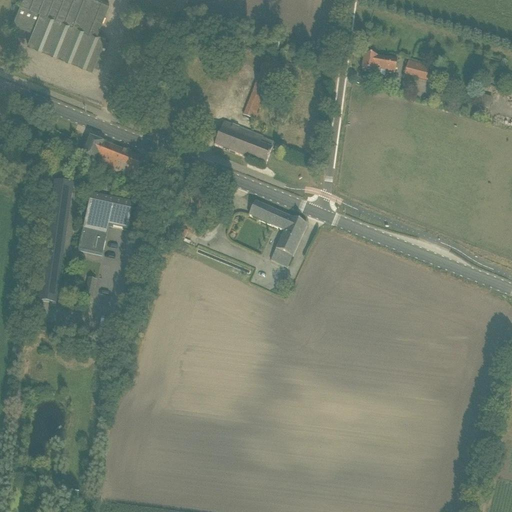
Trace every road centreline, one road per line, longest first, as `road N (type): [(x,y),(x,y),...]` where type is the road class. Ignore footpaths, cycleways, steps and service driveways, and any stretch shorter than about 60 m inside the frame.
road 1 (secondary): [(321,213),(0,87)]
road 2 (unclassified): [(321,213),(355,0)]
road 3 (secondary): [(511,290),(321,213)]
road 4 (unclassified): [(479,511),(511,374)]
